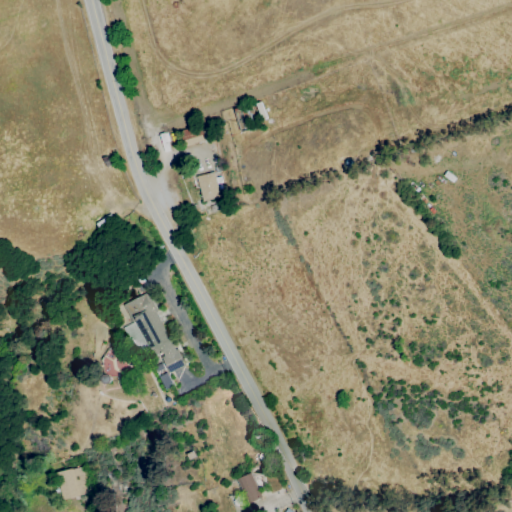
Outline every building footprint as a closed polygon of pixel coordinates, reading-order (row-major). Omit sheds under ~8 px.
[(200,125),(179,131),(183,145),(203,140),(200,125)] [(202,201),(219,196),(212,172),(195,176),(202,201)] [(123,303),(132,323),(125,326),(136,352),(148,347),(153,357),(160,354),(168,372),(181,366),(149,292),(123,303)] [(119,379),(130,363),(109,348),(98,365),(119,379)] [(82,466),(55,473),(62,500),(89,493),(82,466)] [(261,497),(250,473),(236,479),(247,504),(261,497)]
